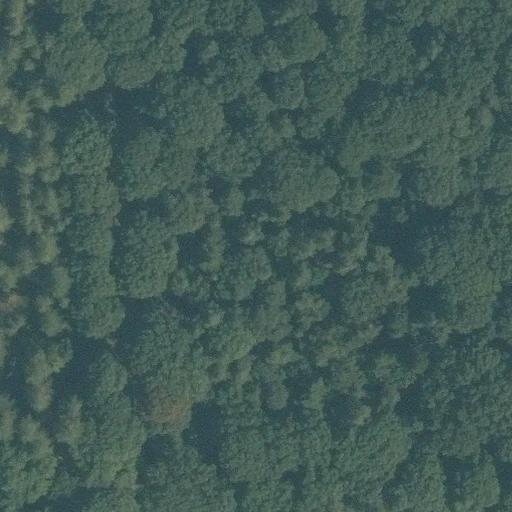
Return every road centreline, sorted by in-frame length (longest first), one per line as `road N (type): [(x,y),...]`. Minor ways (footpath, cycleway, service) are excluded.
road 1 (track): [(146,453),(104,0)]
road 2 (track): [(146,453),(511,416)]
road 3 (track): [(0,469),(146,453)]
